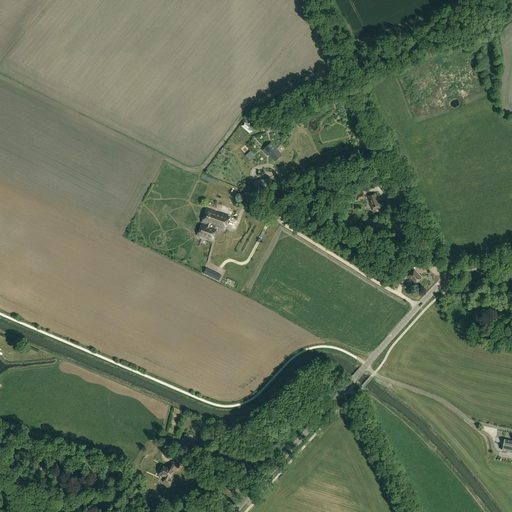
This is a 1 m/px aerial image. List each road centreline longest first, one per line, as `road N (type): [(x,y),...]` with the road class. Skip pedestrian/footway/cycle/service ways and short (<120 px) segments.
road 1 (unclassified): [(445,280),(318,0)]
road 2 (tertiary): [(234,511),(366,365)]
road 3 (track): [(354,395),(410,511)]
